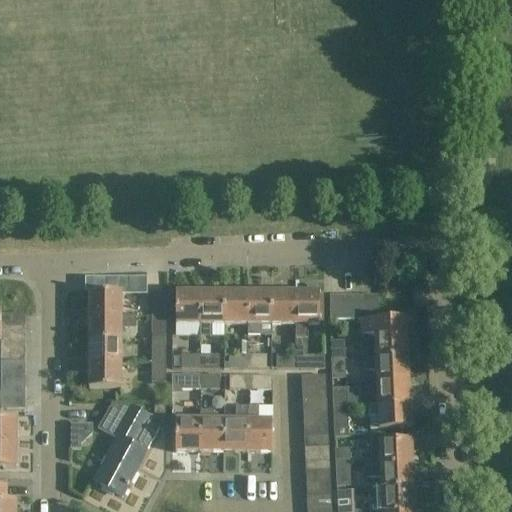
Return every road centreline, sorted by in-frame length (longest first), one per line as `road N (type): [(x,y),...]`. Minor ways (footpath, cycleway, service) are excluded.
road 1 (residential): [(49,261),(403,245),(429,255),(442,288),(450,511)]
road 2 (residential): [(49,511),(49,261)]
